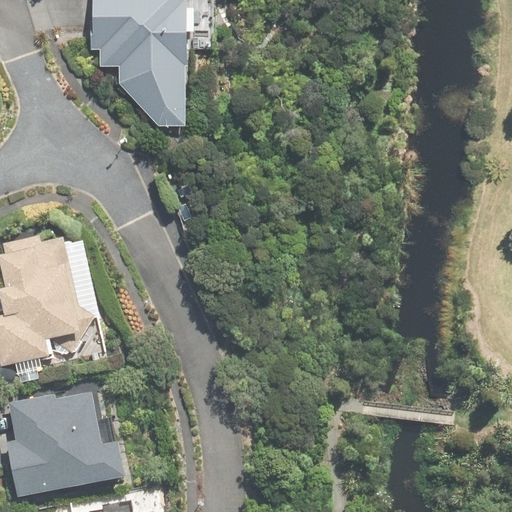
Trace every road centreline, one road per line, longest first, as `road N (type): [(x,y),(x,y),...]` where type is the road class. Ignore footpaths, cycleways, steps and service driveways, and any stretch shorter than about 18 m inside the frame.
road 1 (residential): [(222,511),(218,425),(205,366),(120,196),(61,140)]
road 2 (residential): [(61,140),(6,0)]
